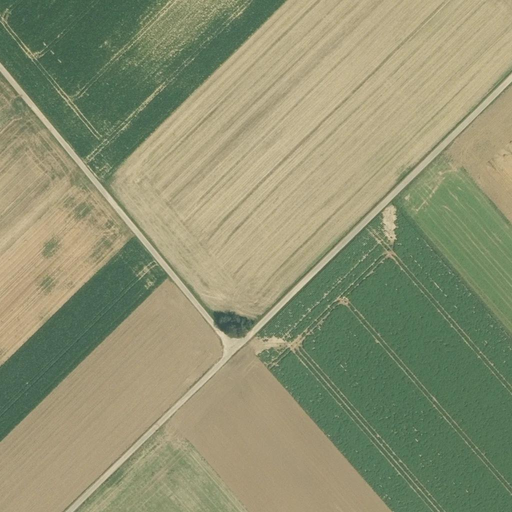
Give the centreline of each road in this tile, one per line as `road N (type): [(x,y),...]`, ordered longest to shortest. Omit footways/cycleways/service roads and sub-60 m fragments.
road 1 (track): [(71,511),(511,77)]
road 2 (track): [(234,349),(0,65)]
